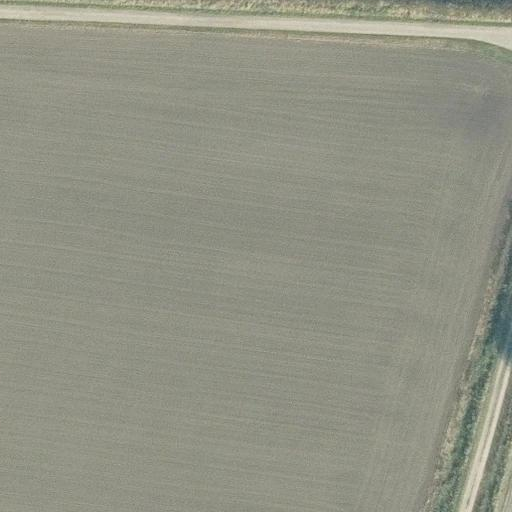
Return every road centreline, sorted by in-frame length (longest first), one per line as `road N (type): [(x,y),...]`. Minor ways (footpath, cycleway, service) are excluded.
road 1 (track): [(511,33),(0,10)]
road 2 (track): [(511,330),(459,511)]
